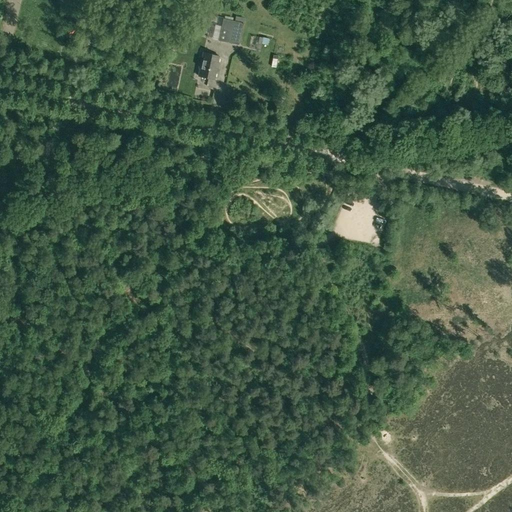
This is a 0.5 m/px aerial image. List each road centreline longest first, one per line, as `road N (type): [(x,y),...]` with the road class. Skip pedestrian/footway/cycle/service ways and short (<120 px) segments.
road 1 (unclassified): [(318,155),(0,86)]
road 2 (track): [(511,196),(340,161)]
